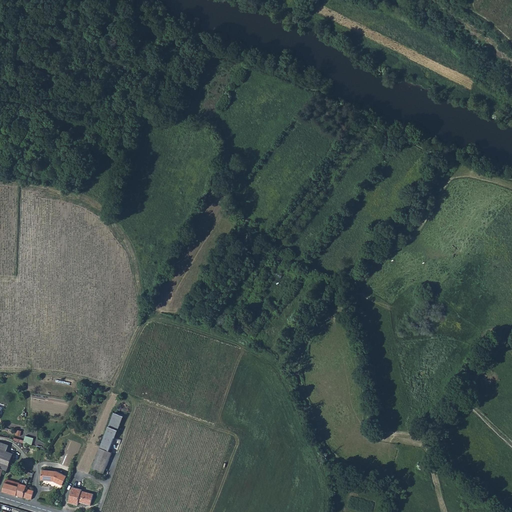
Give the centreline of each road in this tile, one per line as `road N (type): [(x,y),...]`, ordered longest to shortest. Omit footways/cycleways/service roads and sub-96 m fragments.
road 1 (track): [(325,511),(320,461),(275,364),(252,350),(159,320),(144,323),(116,390)]
road 2 (track): [(511,89),(430,20),(375,0)]
